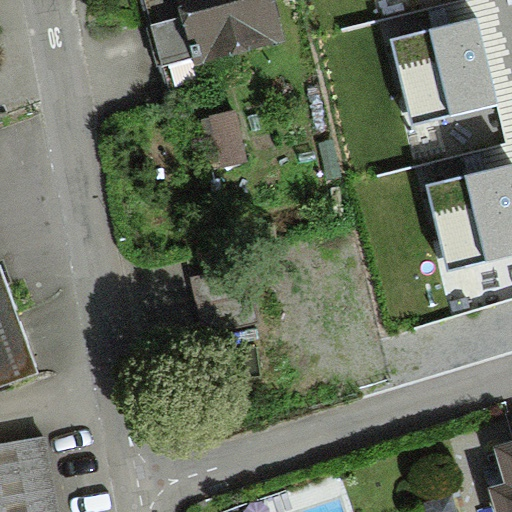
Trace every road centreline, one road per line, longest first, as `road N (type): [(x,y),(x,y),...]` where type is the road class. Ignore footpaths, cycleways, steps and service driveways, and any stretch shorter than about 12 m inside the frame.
road 1 (residential): [(48,0),(143,490)]
road 2 (residential): [(143,490),(511,376)]
